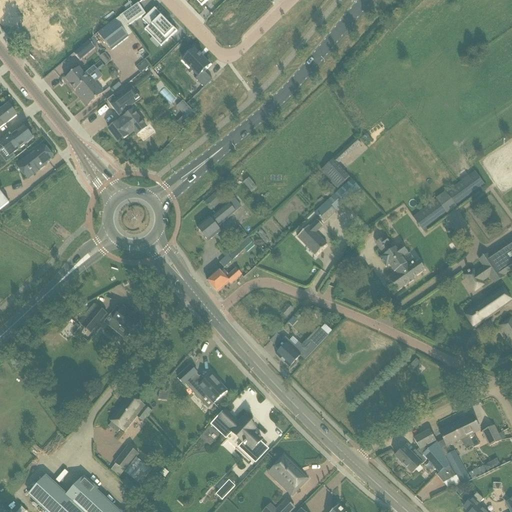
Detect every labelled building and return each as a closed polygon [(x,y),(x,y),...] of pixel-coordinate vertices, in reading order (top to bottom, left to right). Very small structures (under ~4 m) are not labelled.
[(0,0),(0,9),(12,0),(0,0)] [(21,0),(12,0),(0,9),(0,10),(3,15),(4,15),(7,20),(19,11),(23,16),(33,9),(29,3),(25,6),(21,0)] [(117,0),(121,4),(117,7),(121,13),(131,5),(127,0),(117,0)] [(145,14),(138,4),(119,17),(127,27),(145,14)] [(155,9),(142,20),(148,26),(145,30),(152,38),(157,33),(163,38),(166,42),(177,31),(170,24),(169,25),(165,21),(166,20),(155,9)] [(29,23),(25,26),(38,44),(49,36),(36,18),(40,16),(36,10),(25,17),(29,23)] [(116,20),(98,34),(111,51),(129,37),(116,20)] [(92,38),(89,41),(93,46),(97,43),(92,38)] [(89,41),(74,54),(80,61),(95,48),(93,46),(89,41)] [(55,43),(37,59),(46,69),(58,59),(62,64),(72,55),(67,50),(63,53),(55,43)] [(193,50),(182,62),(197,77),(194,80),(203,89),(211,81),(202,72),(208,66),(201,58),(202,57),(201,58),(199,56),(200,55),(199,54),(198,56),(193,50)] [(105,54),(100,57),(106,64),(110,61),(105,54)] [(144,61),(136,68),(140,73),(148,67),(144,61)] [(79,68),(65,79),(75,91),(76,91),(75,91),(98,72),(94,67),(84,75),(79,68)] [(98,72),(75,91),(76,91),(88,106),(104,93),(95,83),(102,77),(98,72)] [(127,115),(125,111),(141,100),(141,99),(133,87),(116,100),(113,96),(106,101),(121,120),(127,115)] [(171,105),(177,99),(166,87),(160,93),(171,105)] [(181,130),(195,115),(181,101),(175,108),(183,115),(175,124),(181,130)] [(0,129),(5,126),(4,125),(17,116),(8,105),(2,110),(0,107),(0,129)] [(119,143),(134,131),(137,136),(147,128),(134,110),(127,115),(121,120),(108,130),(119,143)] [(26,145),(34,139),(24,126),(16,132),(15,133),(13,131),(0,140),(0,152),(4,150),(10,157),(26,145)] [(349,155),(361,144),(356,139),(321,171),(337,189),(349,178),(337,165),(348,154),(349,155)] [(44,146),(36,152),(35,151),(16,165),(28,179),(45,166),(44,164),(53,158),(44,146)] [(421,228),(424,233),(486,187),(474,172),(414,216),(413,217),(421,228)] [(323,223),(360,189),(351,180),(314,213),(323,223)] [(333,191),(330,188),(324,194),(327,197),(333,191)] [(222,193),(219,190),(205,203),(211,210),(222,201),(218,197),(222,193)] [(0,210),(9,203),(0,191),(0,210)] [(209,218),(205,222),(197,228),(208,242),(221,232),(217,228),(236,212),(242,208),(234,199),(229,204),(228,203),(210,219),(209,218)] [(315,234),(322,226),(317,221),(310,228),(308,227),(297,238),(315,256),(327,245),(315,234)] [(253,243),(249,238),(228,256),(219,264),(224,269),(253,243)] [(492,261),(503,276),(511,269),(511,239),(488,256),(492,261)] [(379,250),(384,256),(380,259),(386,268),(389,266),(394,273),(395,272),(398,276),(390,282),(397,292),(415,280),(414,279),(425,271),(419,261),(415,264),(409,268),(402,258),(408,254),(402,246),(397,250),(396,249),(392,252),(387,244),(379,250)] [(225,279),(218,270),(207,281),(217,293),(229,282),(231,285),(241,275),(236,269),(225,279)] [(474,329),(511,302),(502,287),(464,314),(474,329)] [(97,306),(81,325),(89,331),(96,323),(99,325),(107,314),(97,306)] [(130,335),(139,324),(133,319),(135,317),(123,307),(121,310),(117,307),(109,317),(113,320),(110,324),(118,331),(121,327),(130,335)] [(511,320),(511,319),(500,326),(508,338),(506,340),(511,347),(511,320)] [(303,343),(301,345),(293,338),(288,343),(283,339),(275,348),(279,352),(276,356),(289,368),(301,356),(305,360),(328,336),(321,329),(309,342),(310,344),(307,347),(303,343)] [(13,351),(18,355),(24,349),(19,345),(13,351)] [(197,373),(190,366),(177,378),(184,385),(197,373)] [(227,391),(226,391),(218,382),(212,375),(205,381),(200,377),(190,386),(202,399),(206,396),(213,404),(227,391)] [(158,398),(166,399),(167,391),(159,390),(158,398)] [(124,432),(130,424),(136,417),(142,421),(150,409),(129,394),(110,421),(124,432)] [(222,412),(210,425),(211,425),(224,436),(230,429),(233,431),(244,441),(246,443),(244,444),(246,445),(247,443),(253,449),(255,447),(255,448),(260,442),(262,439),(261,438),(262,437),(261,437),(260,436),(260,435),(259,436),(258,435),(258,434),(256,433),(256,432),(255,433),(253,431),(254,429),(242,419),(238,423),(225,411),(224,413),(222,412)] [(479,446),(473,434),(480,430),(472,416),(459,422),(467,437),(473,447),(473,449),(479,446)] [(439,432),(444,441),(446,447),(460,440),(467,437),(459,422),(439,432)] [(499,435),(494,426),(482,432),(489,447),(501,441),(499,435)] [(418,453),(426,461),(427,460),(438,474),(437,475),(443,484),(455,476),(450,466),(437,443),(430,430),(414,439),(420,450),(418,453)] [(467,437),(460,440),(466,450),(473,447),(467,437)] [(138,454),(128,446),(114,464),(115,464),(124,471),(125,472),(138,454)] [(415,451),(411,454),(404,447),(395,456),(413,474),(420,467),(422,465),(426,461),(418,453),(415,451)] [(461,486),(470,481),(455,451),(445,456),(461,486)] [(284,456),(271,469),(271,470),(272,469),(280,477),(276,481),(287,492),(290,489),(295,493),(308,480),(284,456)] [(497,460),(487,464),(491,466),(493,469),(499,466),(497,460)] [(115,464),(110,470),(119,477),(124,471),(115,464)] [(483,466),(469,473),(472,480),(486,473),(483,466)] [(170,473),(163,468),(160,473),(166,478),(170,473)] [(153,482),(159,487),(165,480),(159,475),(153,482)] [(45,477),(29,494),(48,511),(117,511),(96,492),(98,490),(84,476),(66,496),(45,477)] [(229,481),(217,495),(222,500),(235,486),(229,481)] [(480,504),(483,500),(477,493),(463,507),(468,511),(485,511),(484,511),(486,509),(480,504)] [(361,511),(379,511),(381,511),(371,501),(361,511)]
